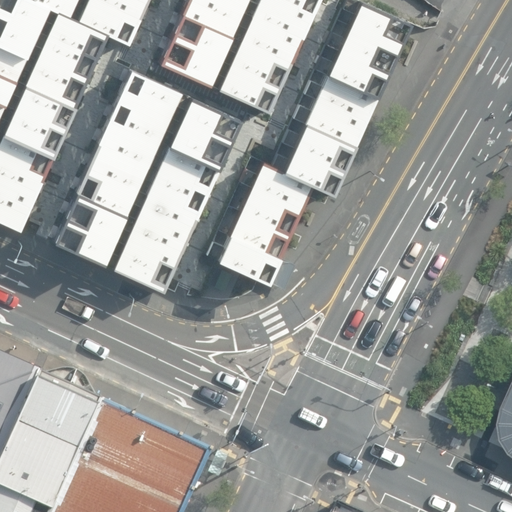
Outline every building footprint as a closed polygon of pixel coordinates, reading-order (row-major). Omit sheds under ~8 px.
[(0,0),(0,212),(27,224),(109,34),(134,45),(153,0),(0,0)] [(187,0),(158,62),(262,110),(313,0),(187,0)] [(331,191),(407,14),(373,0),(339,0),(338,3),(351,8),(341,31),(329,26),(324,38),(336,43),(330,57),(319,53),(315,62),(326,66),(319,83),(307,78),(302,88),(314,93),(309,104),(295,98),(289,111),(302,117),(296,129),(286,124),(281,136),(293,141),(288,153),(275,148),(270,160),(260,155),(255,165),(243,160),(237,175),(250,180),(244,194),(229,188),(223,201),(235,206),(230,218),(219,214),(213,226),(225,231),(219,244),(207,239),(199,257),(264,284),(308,181),(331,191)] [(154,280),(236,108),(131,60),(54,236),(154,280)] [(0,446),(36,367),(0,350),(0,446)] [(178,511),(209,444),(36,367),(0,446),(0,511),(178,511)] [(511,391),(504,409),(501,425),(503,443),(506,447),(511,457),(511,456),(511,391)] [(352,511),(330,502),(325,511),(352,511)]
